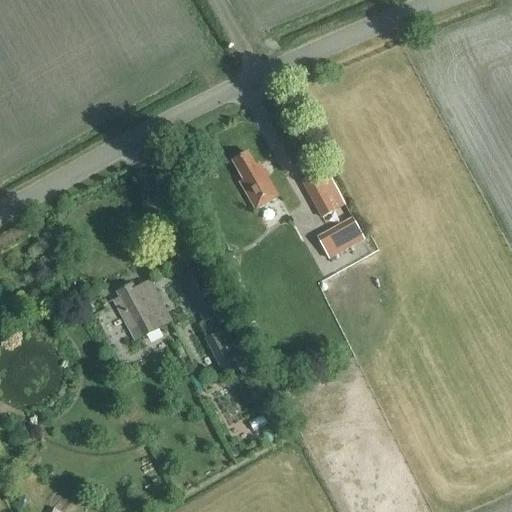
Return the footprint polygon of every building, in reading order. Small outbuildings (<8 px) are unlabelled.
[(255,211),(278,197),(262,170),(258,172),(247,154),(232,163),(243,181),(239,184),(255,211)] [(333,213),(345,208),(328,175),(318,180),(317,176),(302,183),(321,219),(333,213)] [(318,243),(328,261),(363,242),(353,223),(318,243)] [(221,314),(199,273),(182,282),(203,323),(221,314)] [(137,342),(172,323),(150,282),(136,289),(133,285),(118,293),(121,298),(115,301),(137,342)] [(231,333),(208,344),(224,377),(247,365),(231,333)]
